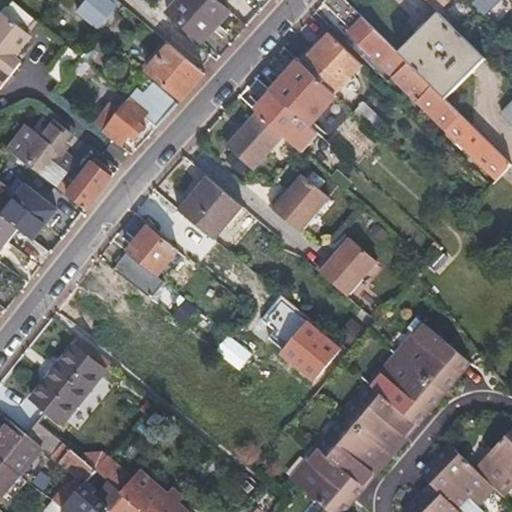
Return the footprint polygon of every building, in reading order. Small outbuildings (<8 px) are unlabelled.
[(0,88),(1,90),(11,77),(21,64),(12,57),(28,35),(25,32),(34,20),(9,0),(0,11),(0,88)] [(96,28),(116,6),(112,3),(108,0),(87,0),(77,13),(96,28)] [(202,43),(230,11),(217,0),(179,0),(168,13),(202,43)] [(345,0),(323,0),(322,2),(348,26),(359,14),(345,0)] [(426,0),(437,10),(447,0),(426,0)] [(444,98),(485,58),(439,12),(398,52),(406,61),(444,98)] [(398,52),(363,17),(348,32),(392,76),(406,61),(398,52)] [(329,33),(301,64),(334,95),(363,65),(329,33)] [(181,98),(204,73),(164,40),(154,53),(159,57),(148,71),(181,98)] [(511,49),(511,47),(504,40),(497,47),(506,56),(511,49)] [(45,66),(62,80),(81,57),(63,43),(45,66)] [(298,61),(270,91),(299,117),(309,126),(336,96),(334,95),(301,64),(298,61)] [(446,129),(460,114),(444,98),(406,61),(392,76),(446,129)] [(147,79),(138,90),(144,94),(153,83),(147,79)] [(144,115),(157,126),(177,103),(153,83),(144,94),(138,90),(121,112),(110,103),(94,122),(121,144),(129,134),(135,139),(145,127),(138,122),(144,115)] [(270,91),(254,109),(258,112),(283,135),(284,136),(299,149),(300,150),(317,134),(309,126),(299,117),(270,91)] [(511,101),(501,112),(511,123),(511,101)] [(353,112),(375,133),(384,124),(361,103),(353,112)] [(283,135),(258,112),(244,128),(237,137),(232,133),(223,144),(254,169),(284,136),(283,135)] [(446,129),(497,179),(510,164),(460,114),(446,129)] [(9,150),(57,187),(62,180),(66,176),(75,165),(58,152),(71,133),(57,122),(44,139),(28,126),(9,150)] [(237,137),(244,128),(240,124),(232,133),(237,137)] [(57,187),(85,209),(111,177),(105,172),(98,167),(101,163),(96,159),(76,184),(66,176),(62,180),(57,187)] [(98,167),(105,172),(108,168),(101,163),(98,167)] [(0,214),(6,219),(33,240),(56,210),(16,179),(4,169),(0,174),(0,214)] [(280,199),(276,196),(268,205),(267,206),(298,232),(327,198),(301,175),(287,191),(280,199)] [(244,208),(206,176),(178,209),(215,240),(244,208)] [(284,187),(276,196),(280,199),(287,191),(284,187)] [(13,266),(18,270),(39,244),(33,240),(6,219),(0,227),(0,262),(10,270),(13,266)] [(127,252),(157,277),(166,266),(173,272),(184,257),(148,227),(127,252)] [(316,269),(346,294),(375,260),(349,237),(335,254),(328,262),(324,259),(316,269)] [(433,253),(439,246),(434,242),(428,249),(433,253)] [(24,274),(44,249),(39,244),(18,270),(24,274)] [(328,262),(335,254),(331,251),(324,259),(328,262)] [(113,269),(149,298),(163,281),(157,277),(127,252),(113,269)] [(10,270),(15,274),(18,270),(13,266),(10,270)] [(75,285),(54,311),(88,336),(110,354),(123,337),(102,321),(109,311),(75,285)] [(147,315),(155,304),(134,288),(126,299),(147,315)] [(283,353),(314,379),(339,348),(308,323),(283,353)] [(335,511),(341,506),(343,509),(352,498),(344,491),(354,479),(365,467),(373,473),(382,462),(379,460),(386,452),(391,446),(393,444),(396,446),(405,435),(397,428),(405,418),(417,404),(425,411),(435,399),(432,397),(445,381),(448,383),(457,373),(448,367),(459,354),(422,323),(411,335),(414,338),(383,375),(379,373),(373,380),(359,397),(362,399),(357,406),(346,419),(330,438),(327,435),(316,448),(306,459),(309,462),(294,481),(324,506),(319,511),(335,511)] [(31,397),(62,422),(104,369),(73,344),(31,397)] [(467,361),(459,354),(448,367),(457,373),(467,361)] [(405,435),(425,411),(417,404),(405,418),(397,428),(405,435)] [(42,448),(51,455),(62,442),(37,421),(25,434),(42,448)] [(10,422),(0,433),(0,459),(18,475),(19,475),(42,448),(25,434),(10,422)] [(408,511),(483,511),(467,496),(470,493),(485,479),(502,496),(511,486),(511,429),(474,468),(452,447),(445,454),(443,451),(438,456),(432,461),(441,469),(429,481),(431,484),(439,491),(435,496),(429,502),(420,495),(410,505),(413,508),(408,511)] [(59,503),(63,507),(78,490),(85,482),(95,470),(62,442),(51,455),(77,476),(70,484),(68,482),(54,499),(59,503)] [(132,479),(106,457),(95,470),(108,481),(123,494),(125,496),(144,511),(186,511),(177,504),(183,497),(172,488),(166,494),(139,471),(132,479)] [(0,495),(18,475),(0,459),(0,495)] [(420,473),(429,481),(441,469),(432,461),(420,473)] [(352,498),(373,473),(365,467),(354,479),(344,491),(352,498)] [(98,493),(85,482),(78,490),(63,507),(68,511),(107,511),(122,495),(123,494),(108,481),(98,493)] [(431,484),(420,495),(429,502),(435,496),(439,491),(431,484)] [(136,511),(139,509),(122,495),(107,511),(136,511)] [(267,495),(261,502),(270,510),(275,503),(267,495)] [(63,507),(59,503),(54,499),(53,499),(47,508),(51,511),(58,511),(59,511),(63,507)]
